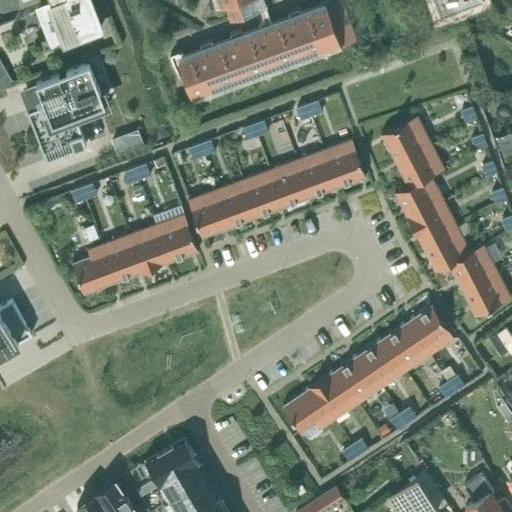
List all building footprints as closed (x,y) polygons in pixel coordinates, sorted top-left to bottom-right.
[(51,0),(52,2),(38,8),(52,45),(102,26),(91,0),(51,0)] [(181,51),(169,55),(177,79),(183,77),(191,101),(197,99),(197,98),(202,89),(211,93),(211,94),(227,88),(227,87),(231,78),(240,82),(241,83),(256,77),(261,68),(270,72),(286,67),(286,66),(290,57),(299,61),(299,62),(315,56),(315,55),(319,46),(329,50),(329,51),(353,42),(339,3),(336,4),(334,0),(328,0),(317,4),(319,10),(301,16),(299,8),(287,12),(290,20),(272,27),(269,19),(258,23),(260,31),(243,38),(240,30),(228,34),(231,42),(213,48),(210,40),(199,45),(202,52),(184,59),(181,51)] [(213,0),(215,6),(226,3),(229,16),(251,10),(249,2),(257,0),(256,0),(213,0)] [(436,0),(441,12),(472,0),(436,0)] [(38,85),(26,90),(33,108),(28,110),(47,159),(86,144),(75,114),(105,102),(89,61),(36,81),(38,85)] [(0,71),(0,83),(2,88),(13,82),(5,68),(0,71)] [(307,102),(312,114),(322,110),(318,98),(307,102)] [(312,114),(307,102),(297,106),(301,118),(312,114)] [(461,108),(466,120),(476,117),(472,105),(461,108)] [(395,159),(431,140),(417,114),(381,132),(395,159)] [(253,122),(258,134),(268,130),(264,118),(253,122)] [(258,134),(253,122),(243,126),(247,138),(258,134)] [(472,136),(476,148),(487,144),(483,132),(472,136)] [(125,133),(112,138),(118,154),(131,149),(125,133)] [(352,137),(324,147),(338,185),(366,175),(352,137)] [(210,138),(200,142),(204,154),(215,150),(210,138)] [(431,173),(444,166),(431,140),(395,159),(408,184),(431,173)] [(194,157),(204,154),(200,142),(189,145),(194,157)] [(324,147),(297,157),(311,195),(338,185),(324,147)] [(311,195),(297,157),(270,167),(284,205),(311,195)] [(482,163),(486,175),(497,171),(493,159),(482,163)] [(135,165),(140,177),(150,173),(146,161),(135,165)] [(129,181),(140,177),(135,165),(125,169),(129,181)] [(284,205),(270,167),(243,177),(257,215),(284,205)] [(444,198),(431,173),(408,184),(395,191),(408,217),(444,198)] [(243,177),(216,187),(230,225),(257,215),(243,177)] [(82,185),(86,197),(97,193),(92,181),(82,185)] [(86,197),(82,185),(71,189),(76,201),(86,197)] [(492,190),(496,202),(507,198),(503,186),(492,190)] [(230,225),(216,187),(188,197),(202,235),(230,225)] [(421,242),(457,224),(444,198),(408,217),(421,242)] [(157,222),(171,260),(199,249),(185,211),(157,222)] [(511,213),(502,217),(506,229),(511,227),(511,213)] [(144,270),(171,260),(157,222),(130,232),(144,270)] [(448,261),(471,250),(470,249),(457,224),(421,242),(435,269),(448,262),(448,261)] [(102,242),(116,280),(144,270),(130,232),(102,242)] [(72,260),(84,292),(116,280),(102,242),(88,247),(90,253),(72,260)] [(484,242),(470,249),(471,250),(448,261),(448,262),(461,287),(497,268),(484,242)] [(511,295),(497,268),(461,287),(475,313),(511,295)] [(0,345),(30,328),(10,294),(0,299),(0,345)] [(432,302),(407,319),(430,352),(454,336),(432,302)] [(407,319),(383,335),(406,368),(430,352),(407,319)] [(511,334),(505,326),(497,331),(511,351),(511,334)] [(382,384),(406,368),(383,335),(359,351),(382,384)] [(358,400),(382,384),(359,351),(336,367),(358,400)] [(450,364),(442,369),(448,380),(456,374),(450,364)] [(358,400),(336,367),(312,383),(334,417),(358,400)] [(448,380),(455,390),(465,384),(457,373),(456,374),(448,380)] [(455,390),(448,380),(439,386),(446,396),(455,390)] [(321,426),(334,417),(312,383),(283,403),(302,431),(317,420),(321,426)] [(409,405),(400,411),(407,422),(416,416),(409,405)] [(397,428),(407,422),(400,411),(390,417),(397,428)] [(146,458),(157,476),(161,483),(170,499),(209,477),(185,436),(146,458)] [(352,443),(359,453),(368,447),(361,436),(352,443)] [(405,438),(399,441),(420,473),(425,470),(405,438)] [(359,453),(352,443),(343,449),(350,459),(359,453)] [(399,511),(438,511),(436,508),(446,502),(425,470),(420,473),(415,476),(388,494),(399,511)] [(511,511),(511,506),(505,495),(497,501),(490,491),(494,489),(482,471),(464,483),(474,499),(465,506),(468,511),(466,511),(511,511)] [(157,476),(147,482),(150,488),(161,483),(157,476)] [(139,511),(116,477),(96,491),(110,511),(139,511)] [(170,499),(177,511),(229,511),(209,477),(170,499)] [(147,482),(137,487),(141,494),(150,488),(147,482)] [(322,511),(345,498),(336,484),(295,511),(296,511),(322,511)] [(110,511),(96,491),(77,504),(82,511),(110,511)]
